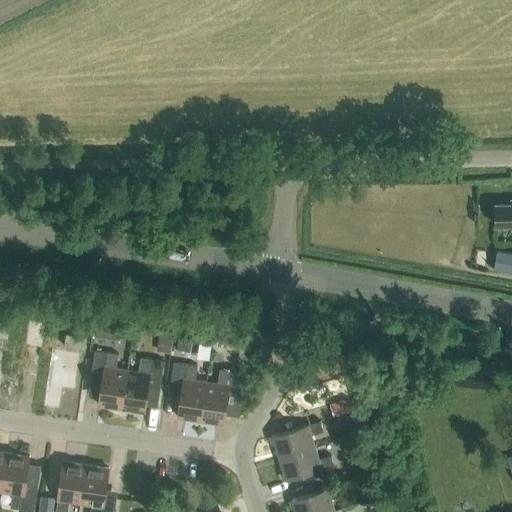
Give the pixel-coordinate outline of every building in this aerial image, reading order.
[(511,204),(497,205),(497,226),(511,225),(511,204)] [(502,273),(502,274),(511,275),(511,257),(504,257),(506,258),(504,273),(502,273)] [(34,318),(29,342),(47,345),(52,321),(34,318)] [(102,329),(127,335),(130,325),(104,319),(102,329)] [(0,335),(7,337),(9,324),(0,322),(0,335)] [(170,352),(173,330),(162,329),(161,335),(158,335),(157,350),(170,352)] [(84,349),(86,336),(65,333),(63,345),(84,349)] [(118,353),(106,351),(95,350),(91,375),(102,377),(98,404),(121,408),(127,369),(116,367),(118,353)] [(43,411),(59,414),(63,390),(76,392),(80,367),(67,365),(69,353),(52,351),(43,411)] [(321,368),(335,363),(331,354),(317,359),(321,368)] [(127,369),(121,408),(144,411),(148,384),(160,385),(164,360),(140,356),(138,371),(127,369)] [(177,416),(200,420),(206,381),(195,379),(197,365),(173,361),(170,387),(182,388),(177,416)] [(239,397),(243,372),(219,368),(217,382),(206,381),(200,420),(223,423),(227,395),(239,397)] [(334,415),(348,411),(344,399),(330,403),(334,415)] [(278,457),(315,446),(311,434),(323,430),(320,420),(271,435),(278,457)] [(318,458),(315,446),(278,457),(285,480),(334,465),(330,454),(318,458)] [(29,455),(6,452),(1,491),(12,493),(10,507),(33,510),(37,485),(25,484),(29,455)] [(67,511),(69,501),(80,502),(85,464),(63,460),(55,511),(67,511)] [(109,467),(85,464),(80,502),(91,504),(89,511),(114,511),(116,497),(104,495),(109,467)] [(295,511),(327,511),(334,510),(331,498),(343,494),(340,484),(291,499),(295,511)] [(41,495),(38,511),(52,511),(55,497),(41,495)]
